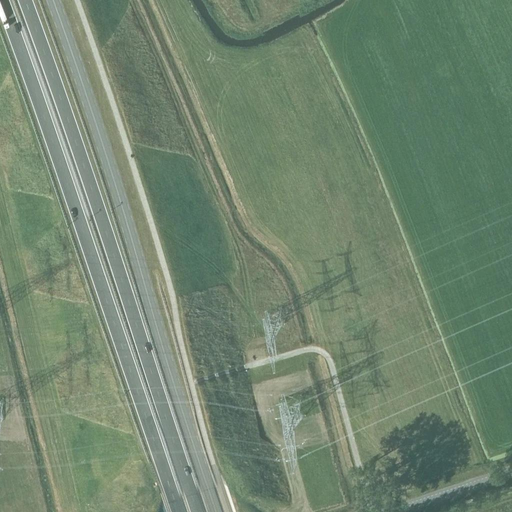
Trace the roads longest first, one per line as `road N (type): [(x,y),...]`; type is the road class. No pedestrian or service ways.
road 1 (trunk): [(1,0),(177,511)]
road 2 (trunk): [(196,511),(24,0)]
road 3 (secondary): [(52,0),(210,498)]
road 4 (unclassified): [(243,367),(306,349),(325,354),(371,511)]
road 5 (unclassified): [(393,511),(511,471)]
